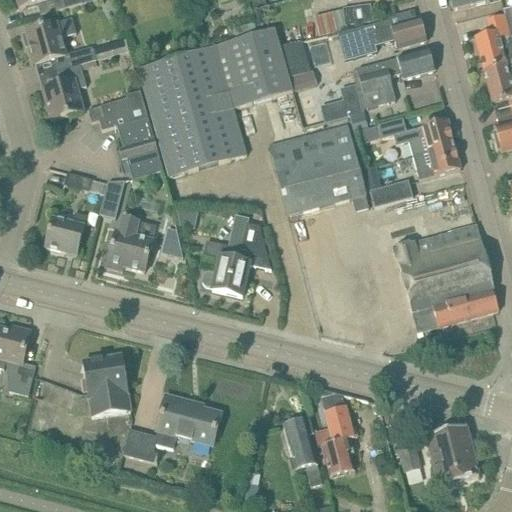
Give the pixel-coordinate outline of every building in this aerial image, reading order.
[(16,0),(19,11),(37,6),(40,18),(52,15),(65,11),(70,10),(70,8),(84,4),(98,1),(97,0),(60,0),(50,3),(49,0),(16,0)] [(449,0),(453,13),(500,1),(499,0),(449,0)] [(475,41),(484,74),(511,66),(511,9),(504,12),(505,17),(486,22),(490,37),(475,41)] [(314,20),(318,39),(348,32),(343,13),(314,20)] [(26,37),(22,38),(26,50),(30,49),(35,68),(53,63),(56,75),(96,64),(129,54),(126,43),(93,52),(92,50),(77,55),(65,58),(61,41),(77,37),(72,21),(54,26),(53,24),(43,27),(44,29),(26,34),(26,37)] [(390,23),(338,37),(345,63),(376,55),(375,48),(394,43),(396,53),(407,50),(426,45),(420,23),(392,31),(390,23)] [(275,33),(215,50),(233,113),(293,96),(280,50),(275,33)] [(286,48),(280,50),(293,96),(295,103),(301,101),(299,93),(317,88),(313,73),(311,74),(302,44),(309,42),(308,37),(284,43),(286,48)] [(233,113),(215,50),(138,73),(169,181),(247,159),(233,113)] [(358,73),(352,75),(355,88),(356,91),(362,114),(363,113),(378,109),(396,104),(393,91),(390,82),(402,78),(403,83),(415,80),(434,75),(429,53),(409,59),(358,73)] [(96,64),(56,75),(60,87),(42,92),(51,124),(84,114),(78,93),(87,90),(82,73),(97,69),(96,64)] [(511,66),(484,74),(493,107),(497,121),(511,116),(511,66)] [(355,88),(340,92),(343,103),(347,120),(349,120),(364,116),(363,114),(363,113),(362,114),(356,91),(355,88)] [(117,130),(147,122),(139,95),(126,99),(125,99),(126,103),(87,114),(90,126),(99,123),(102,134),(117,130)] [(364,118),(349,122),(354,136),(367,132),(364,118)] [(393,139),(406,135),(401,121),(375,128),(379,143),(393,139)] [(117,130),(133,183),(162,175),(147,122),(117,130)] [(413,159),(429,155),(454,148),(447,124),(406,135),(393,139),(396,150),(409,146),(413,159)] [(511,125),(495,130),(501,155),(511,152),(511,125)] [(269,150),(288,219),(351,202),(355,215),(369,211),(347,129),(269,150)] [(454,148),(429,155),(414,159),(417,173),(420,184),(460,173),(454,148)] [(67,177),(64,190),(90,196),(93,183),(67,177)] [(370,194),(375,212),(414,201),(408,183),(370,194)] [(99,219),(115,223),(125,185),(108,186),(99,219)] [(194,212),(176,208),(181,228),(190,230),(194,212)] [(84,230),(83,229),(86,219),(74,216),(72,226),(52,221),(45,251),(77,259),(82,239),(84,230)] [(204,277),(202,285),(204,289),(213,291),(212,293),(242,300),(247,280),(249,268),(271,273),(260,229),(247,227),(249,221),(235,218),(228,250),(206,245),(203,258),(220,261),(216,276),(208,274),(204,277)] [(116,234),(107,270),(122,274),(123,270),(144,276),(156,229),(123,221),(119,235),(116,234)] [(458,233),(393,251),(412,315),(493,293),(494,293),(477,228),(458,233)] [(493,293),(412,315),(412,317),(417,337),(493,315),(498,314),(498,313),(493,293)] [(13,335),(0,331),(0,368),(6,370),(7,364),(22,367),(30,335),(14,331),(13,335)] [(83,365),(92,421),(131,414),(122,359),(83,365)] [(9,395),(28,400),(36,369),(35,369),(33,374),(20,371),(13,395),(9,394),(9,395)] [(354,457),(350,441),(357,440),(355,431),(352,432),(344,399),(333,397),(333,398),(321,401),(331,436),(318,439),(329,481),(355,474),(350,458),(354,457)] [(221,417),(184,407),(185,404),(166,399),(157,435),(156,440),(129,433),(123,458),(157,467),(158,463),(156,463),(158,457),(153,456),(155,448),(173,452),(176,440),(212,449),(221,417)] [(314,437),(310,422),(283,429),(295,474),(305,471),(310,491),(322,488),(309,439),(314,437)] [(426,440),(439,490),(479,479),(466,429),(426,440)] [(397,448),(404,475),(420,470),(413,444),(397,448)]
